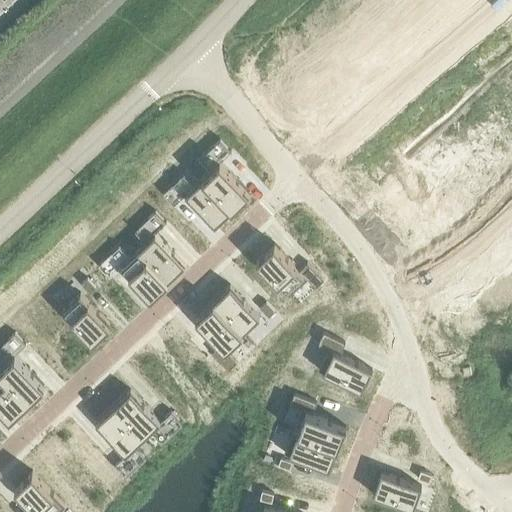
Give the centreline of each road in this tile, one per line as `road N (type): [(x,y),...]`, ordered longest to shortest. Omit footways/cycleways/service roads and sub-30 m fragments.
road 1 (residential): [(0,460),(296,177)]
road 2 (tertiary): [(0,231),(191,49)]
road 3 (unknown): [(296,177),(487,0)]
road 4 (residential): [(410,362),(356,242),(296,177)]
road 5 (residential): [(511,485),(499,499),(444,450),(410,362)]
road 6 (residential): [(339,511),(387,390),(410,362)]
road 7 (residential): [(296,177),(191,49)]
road 8 (unknown): [(394,314),(511,201)]
